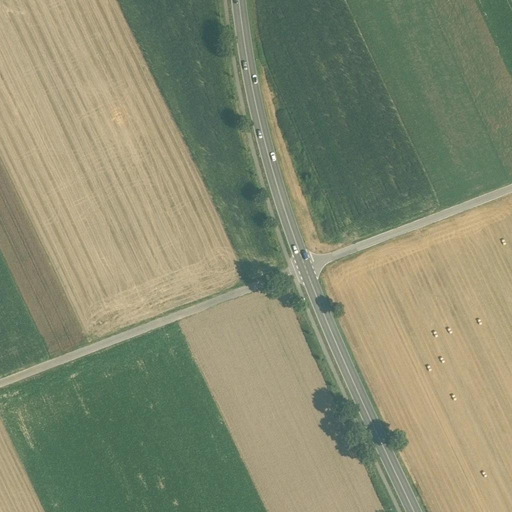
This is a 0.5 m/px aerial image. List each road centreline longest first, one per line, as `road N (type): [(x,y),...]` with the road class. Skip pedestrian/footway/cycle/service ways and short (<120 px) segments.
road 1 (secondary): [(413,511),(274,184),(238,0)]
road 2 (track): [(0,384),(305,269)]
road 3 (track): [(511,190),(305,269)]
